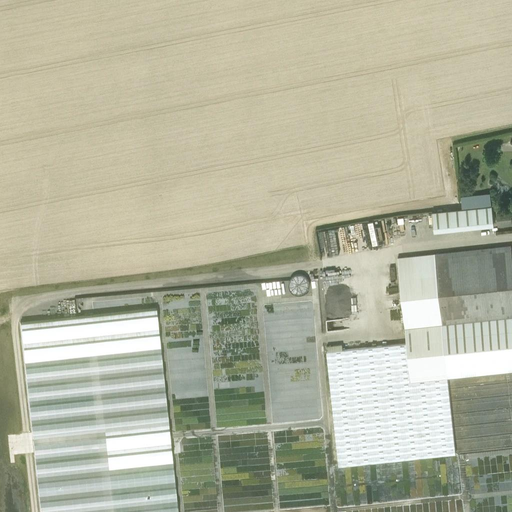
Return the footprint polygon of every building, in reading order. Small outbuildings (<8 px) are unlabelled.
[(463,209),(473,208),(491,206),(490,193),(461,196),(463,209)] [(473,208),(475,228),(494,226),(492,206),(491,206),(473,208)] [(511,223),(511,212),(496,214),(498,227),(511,225),(511,223)] [(511,255),(511,246),(434,254),(398,258),(406,343),(410,381),(447,377),(511,370),(511,255)] [(315,289),(315,286),(315,284),(315,282),(313,278),(311,277),(309,276),(307,275),(304,275),(301,276),(298,277),(297,279),(295,281),(294,283),(294,286),(295,290),(296,291),(298,293),(301,295),(303,296),(305,296),(307,296),(309,295),(313,293),(315,289)] [(255,290),(206,293),(209,338),(218,337),(218,325),(226,325),(226,318),(240,317),(241,322),(258,321),(255,290)] [(264,314),(265,327),(268,327),(291,325),(296,327),(299,326),(300,330),(309,333),(308,338),(312,339),(313,347),(317,348),(312,305),(272,309),(273,309),(265,310),(264,314)] [(20,323),(40,511),(178,511),(157,308),(20,323)] [(327,351),(339,466),(456,454),(447,377),(410,381),(406,343),(343,349),(327,351)]
